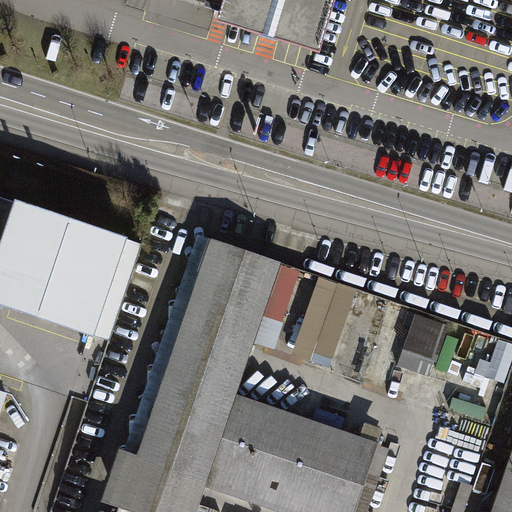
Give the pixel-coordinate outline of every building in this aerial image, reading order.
[(229,0),(218,36),(320,67),(340,0),(229,0)] [(0,315),(110,352),(143,252),(0,204),(0,315)] [(201,511),(208,494),(260,511),(371,511),(391,456),(379,452),(385,437),(365,430),(361,441),(239,399),(266,323),(285,329),(300,288),(318,294),(322,283),(202,242),(126,463),(120,461),(103,511),(201,511)] [(358,296),(322,283),(318,294),(295,361),(331,374),(358,296)] [(449,333),(417,322),(405,357),(437,368),(449,333)] [(511,511),(511,465),(496,511),(511,511)] [(469,511),(476,491),(463,487),(454,511),(469,511)]
